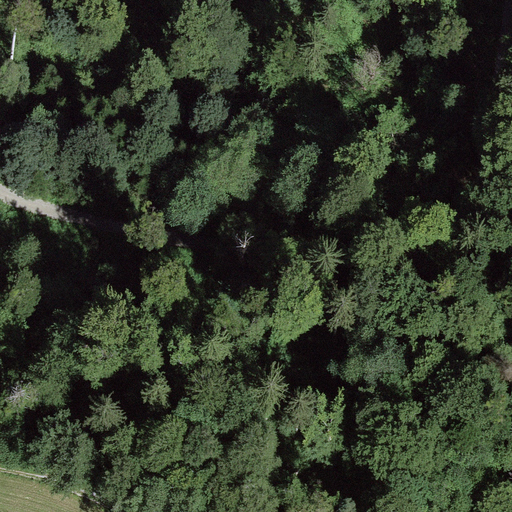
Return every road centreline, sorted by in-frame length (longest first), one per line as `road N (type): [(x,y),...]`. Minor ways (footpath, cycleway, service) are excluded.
road 1 (track): [(0,188),(50,208),(323,260),(431,242),(458,229),(482,192),(509,0)]
road 2 (track): [(0,472),(120,511)]
